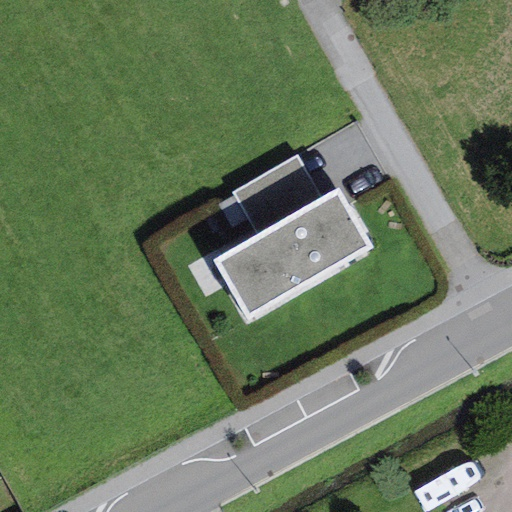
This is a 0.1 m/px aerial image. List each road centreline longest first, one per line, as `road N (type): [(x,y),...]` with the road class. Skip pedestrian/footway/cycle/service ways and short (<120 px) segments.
road 1 (residential): [(501,322),(136,511)]
road 2 (unclassified): [(316,0),(501,322)]
